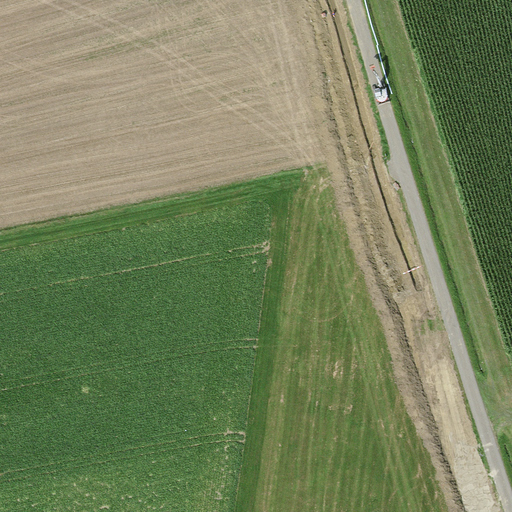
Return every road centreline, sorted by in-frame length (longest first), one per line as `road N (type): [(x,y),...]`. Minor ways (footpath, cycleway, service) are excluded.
road 1 (track): [(511,506),(361,0)]
road 2 (track): [(0,243),(331,175),(408,177)]
